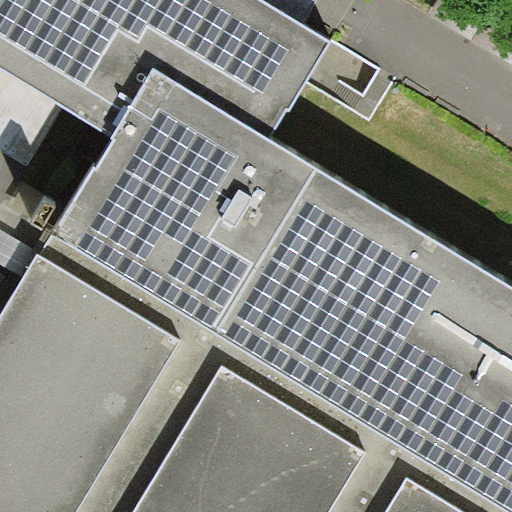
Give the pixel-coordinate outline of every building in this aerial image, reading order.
[(0,0),(0,72),(110,139),(49,238),(503,511),(511,511),(511,289),(267,141),(327,43),(254,0),(0,0)] [(255,0),(327,43),(353,0),(255,0)] [(72,511),(175,340),(33,256),(0,311),(0,511),(72,511)] [(328,511),(364,452),(222,367),(135,511),(328,511)] [(459,511),(406,480),(386,511),(459,511)]
